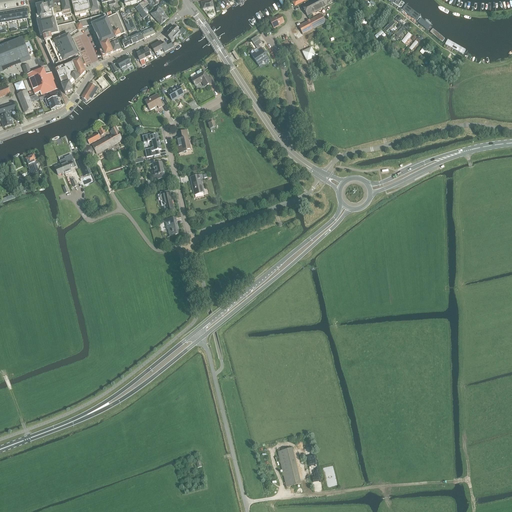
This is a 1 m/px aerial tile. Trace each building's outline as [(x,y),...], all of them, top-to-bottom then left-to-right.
[(37,6),(39,15),(36,16),(41,38),(44,37),(45,42),(52,40),(51,35),(58,34),(53,12),(54,11),(55,15),(59,15),(60,17),(63,16),(64,18),(72,17),(69,4),(68,1),(67,0),(62,0),(61,0),(61,2),(53,4),(52,2),(47,4),(47,5),(44,6),(43,5),(37,6)] [(71,0),(68,1),(69,4),(72,3),(75,16),(90,12),(91,14),(99,12),(95,0),(71,0)] [(307,16),(336,1),(335,0),(315,0),(302,7),(307,16)] [(399,0),(388,0),(402,8),(405,3),(399,0)] [(201,3),(202,6),(203,9),(214,7),(212,1),(201,3)] [(421,16),(407,5),(403,10),(417,21),(421,16)] [(139,6),(135,9),(144,19),(147,16),(139,6)] [(159,8),(156,10),(151,14),(161,26),(169,19),(163,13),(164,13),(160,8),(159,9),(159,8)] [(124,13),(121,14),(128,32),(135,29),(131,19),(128,20),(124,13)] [(105,15),(100,16),(79,22),(82,28),(92,26),(94,29),(103,50),(100,51),(103,58),(116,52),(119,51),(121,50),(116,38),(126,34),(117,14),(106,19),(105,15)] [(274,28),(284,22),(280,15),(270,21),(274,28)] [(309,21),(299,26),(303,34),(325,23),(321,15),(314,18),(309,21)] [(418,22),(429,31),(432,27),(422,18),(418,22)] [(395,23),(393,21),(384,29),(387,32),(395,23)] [(61,38),(61,40),(69,36),(78,30),(75,23),(58,27),(61,38)] [(144,38),(155,34),(152,26),(145,29),(145,30),(142,31),(144,38)] [(174,26),(170,31),(176,37),(178,34),(178,35),(180,32),(174,26)] [(203,35),(202,36),(204,38),(205,38),(214,32),(216,30),(214,28),(212,29),(203,35)] [(432,28),(429,32),(444,44),(447,41),(432,28)] [(384,33),(382,30),(375,36),(377,39),(384,33)] [(173,39),(176,37),(170,31),(165,35),(171,41),(167,43),(167,44),(170,50),(174,48),(172,44),(175,40),(174,39),(173,39)] [(133,44),(144,39),(141,33),(139,34),(139,33),(133,35),(134,37),(131,38),(133,44)] [(411,35),(409,33),(402,42),(405,44),(411,35)] [(133,44),(130,38),(128,39),(127,35),(123,37),(125,41),(122,42),(125,48),(133,44)] [(51,49),(50,48),(53,47),(55,50),(72,42),(71,41),(72,41),(71,39),(70,37),(69,36),(61,40),(61,38),(59,39),(59,40),(45,46),(47,51),(51,49)] [(254,52),(255,53),(252,55),(259,67),(263,64),(262,63),(265,61),(266,62),(269,60),(265,54),(266,54),(264,52),(259,46),(262,43),(257,36),(251,40),(257,49),(255,51),(254,52)] [(209,43),(208,44),(209,46),(210,45),(219,39),(220,38),(219,37),(218,37),(209,43)] [(5,45),(0,46),(0,68),(29,58),(22,39),(8,44),(5,45)] [(445,46),(463,55),(466,50),(448,40),(445,46)] [(164,51),(164,53),(170,50),(167,44),(162,46),(160,41),(151,46),(155,53),(161,50),(162,52),(164,51)] [(418,43),(416,41),(410,48),(412,50),(418,43)] [(75,47),(73,44),(72,42),(55,50),(56,54),(53,55),(52,54),(49,55),(51,60),(58,57),(75,49),(74,47),(75,47)] [(430,52),(424,47),(422,49),(427,53),(427,54),(430,56),(432,54),(430,52)] [(140,62),(151,56),(147,48),(136,53),(140,62)] [(58,57),(59,60),(56,62),(55,60),(52,62),(54,67),(69,60),(73,58),(78,56),(77,54),(76,51),(75,49),(58,57)] [(117,63),(121,70),(127,67),(128,69),(132,66),(128,57),(117,63)] [(63,88),(65,95),(73,92),(70,84),(74,81),(76,83),(86,73),(83,67),(86,66),(83,59),(73,63),(64,67),(61,68),(61,67),(58,68),(59,69),(56,70),(58,75),(58,74),(63,88)] [(31,72),(28,64),(22,67),(25,74),(31,72)] [(40,92),(42,96),(56,90),(58,89),(52,73),(46,75),(44,68),(33,73),(29,74),(27,75),(35,95),(40,92)] [(197,73),(198,76),(192,79),(196,86),(202,82),(205,87),(214,82),(211,77),(208,78),(205,72),(204,72),(202,73),(201,71),(200,71),(197,72),(197,73)] [(17,95),(25,114),(34,110),(27,91),(25,92),(25,90),(25,89),(23,82),(22,82),(15,84),(15,85),(17,91),(18,92),(19,94),(17,95)] [(91,83),(82,97),(87,100),(89,97),(92,99),(98,88),(96,87),(96,86),(91,83)] [(8,85),(0,88),(0,97),(11,94),(8,85)] [(179,87),(168,93),(172,101),(184,94),(183,92),(186,90),(183,85),(180,87),(179,87)] [(51,98),(45,100),(48,107),(50,106),(52,110),(61,107),(58,97),(54,99),(53,97),(58,95),(59,98),(62,97),(60,91),(50,95),(51,97),(51,98)] [(159,108),(163,106),(157,95),(150,99),(145,102),(148,107),(150,110),(158,106),(159,108)] [(0,107),(0,114),(1,117),(4,128),(13,126),(12,122),(13,122),(13,121),(13,119),(12,119),(11,119),(9,115),(8,112),(16,110),(14,103),(0,107)] [(97,154),(122,140),(116,128),(112,130),(112,131),(110,132),(112,135),(92,145),(97,154)] [(181,132),(182,139),(176,140),(179,154),(180,154),(179,153),(186,152),(186,153),(187,152),(187,150),(191,149),(186,131),(181,132)] [(89,145),(101,138),(98,133),(86,139),(89,145)] [(159,150),(161,150),(160,142),(159,142),(158,138),(159,138),(158,136),(158,137),(157,135),(158,135),(158,134),(151,136),(151,134),(143,136),(144,143),(152,141),(154,148),(148,149),(149,157),(160,155),(159,150)] [(37,165),(39,164),(34,154),(30,156),(36,170),(38,169),(37,165)] [(36,170),(30,156),(25,158),(29,165),(28,166),(31,176),(39,173),(38,171),(38,169),(36,170)] [(66,159),(60,162),(61,164),(65,175),(68,174),(67,172),(71,171),(70,168),(75,166),(71,156),(66,158),(66,159)] [(83,160),(77,162),(80,169),(82,174),(83,177),(89,175),(88,172),(89,171),(88,168),(86,169),(83,160)] [(155,181),(166,179),(164,169),(163,169),(163,167),(162,163),(157,164),(156,161),(148,163),(149,166),(153,165),(155,175),(154,175),(155,181)] [(63,176),(65,175),(61,164),(54,166),(58,176),(62,174),(63,176)] [(201,179),(203,179),(202,176),(191,178),(192,182),(193,181),(194,189),(193,189),(195,195),(204,193),(201,179)] [(171,211),(175,210),(171,195),(169,196),(169,194),(169,191),(160,193),(161,196),(159,196),(160,200),(162,200),(163,206),(165,205),(166,209),(170,208),(171,211)] [(177,222),(176,218),(165,221),(163,221),(163,222),(162,222),(163,223),(165,223),(165,224),(166,224),(167,230),(168,230),(170,237),(179,235),(178,229),(179,229),(178,227),(176,222),(177,222)] [(292,449),(278,452),(286,488),(301,484),(292,449)]
